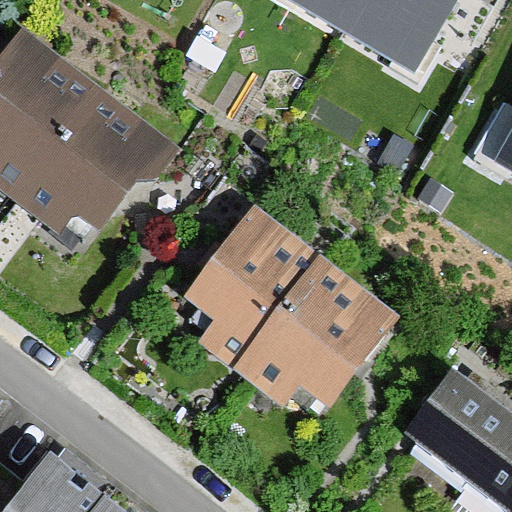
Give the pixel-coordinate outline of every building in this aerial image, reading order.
[(480,0),(293,0),(289,8),(426,91),(480,0)] [(28,40),(0,75),(0,195),(48,232),(86,261),(172,150),(28,40)] [(511,119),(476,180),(511,201),(511,119)] [(402,322),(253,210),(182,303),(215,328),(198,349),(211,358),(288,416),(315,437),(402,322)] [(511,511),(511,410),(457,370),(401,445),(490,511),(511,511)] [(121,511),(89,486),(53,458),(9,511),(121,511)]
